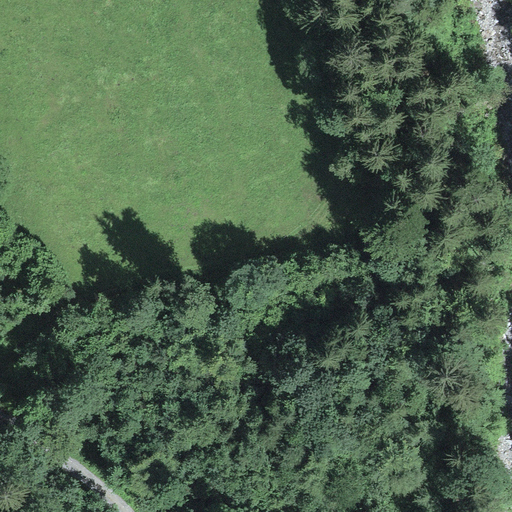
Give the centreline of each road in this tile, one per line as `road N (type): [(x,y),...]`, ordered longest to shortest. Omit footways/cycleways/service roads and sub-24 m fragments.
road 1 (track): [(331,91),(353,159),(313,224),(276,247),(93,293),(0,366)]
road 2 (track): [(0,427),(113,511)]
